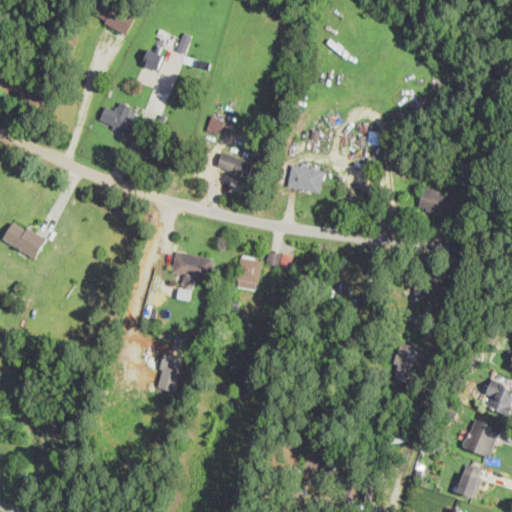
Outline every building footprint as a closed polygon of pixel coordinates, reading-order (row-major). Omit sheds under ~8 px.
[(137,13),(112,0),(100,0),(93,14),(127,31),(137,13)] [(165,53),(150,46),(142,63),(158,70),(165,53)] [(117,108),(107,104),(100,120),(130,134),(138,118),(129,114),(133,105),(121,100),(117,108)] [(208,129),(222,132),(225,116),(211,114),(208,129)] [(249,177),(254,158),(223,149),(218,168),(249,177)] [(320,190),(325,169),(293,162),(289,183),(320,190)] [(451,213),(455,192),(424,185),(419,206),(451,213)] [(48,237),(16,217),(3,237),(35,257),(48,237)] [(197,275),(209,278),(214,257),(178,249),(173,270),(185,273),(182,283),(195,286),(197,275)] [(289,265),(291,253),(271,249),(268,261),(289,265)] [(237,284),(258,288),(263,258),(242,254),(237,284)] [(449,283),(418,277),(414,294),(446,301),(449,283)] [(421,345),(401,340),(393,375),(413,380),(421,345)] [(157,383),(177,389),(187,357),(167,351),(157,383)] [(487,393),(494,395),(490,406),(510,413),(511,406),(511,384),(492,378),(487,393)] [(490,455),(501,426),(475,416),(464,444),(490,455)] [(55,429),(41,429),(41,463),(55,463),(55,429)] [(485,467),(467,461),(458,490),(476,496),(485,467)]
